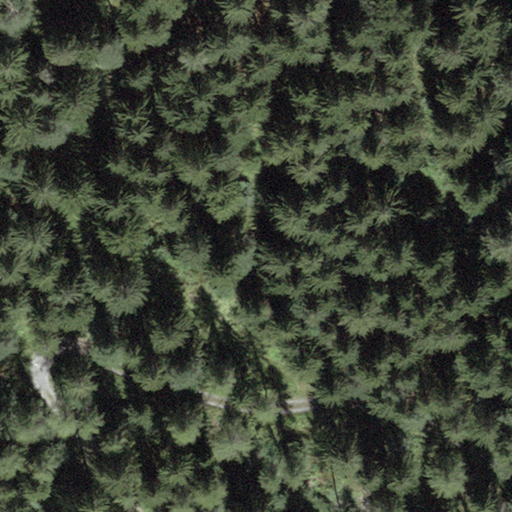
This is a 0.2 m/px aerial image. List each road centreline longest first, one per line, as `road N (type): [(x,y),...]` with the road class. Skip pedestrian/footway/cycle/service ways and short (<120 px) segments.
road 1 (track): [(138,511),(40,385),(41,360),(60,350),(162,386),(264,409),(344,399),(511,457)]
road 2 (track): [(0,167),(260,370),(311,383),(319,402)]
